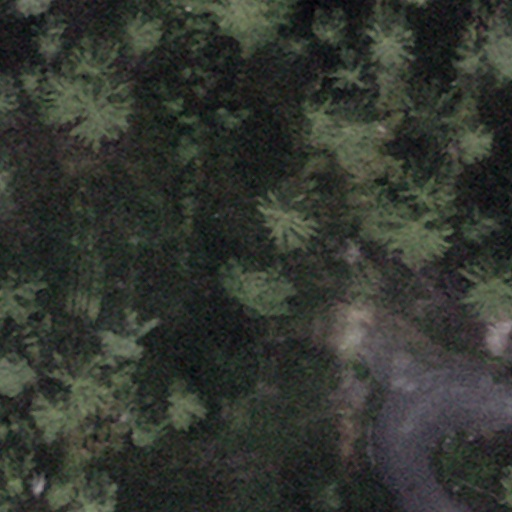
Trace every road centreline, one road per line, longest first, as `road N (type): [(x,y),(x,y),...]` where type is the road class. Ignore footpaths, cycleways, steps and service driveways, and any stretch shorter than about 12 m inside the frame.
road 1 (track): [(441,399),(372,340),(179,345),(0,246)]
road 2 (track): [(511,404),(441,399),(400,415),(396,467),(442,511)]
